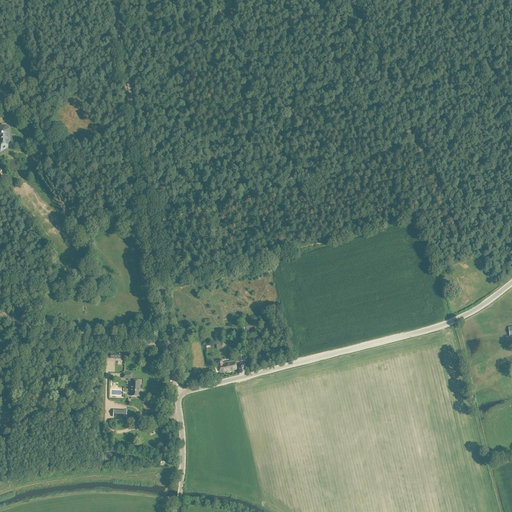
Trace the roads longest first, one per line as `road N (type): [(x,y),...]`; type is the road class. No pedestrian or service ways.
road 1 (unclassified): [(177,393),(436,327),(511,282)]
road 2 (track): [(160,283),(110,0)]
road 3 (unclassified): [(177,393),(162,344),(58,331),(0,312)]
road 4 (track): [(454,320),(501,511)]
